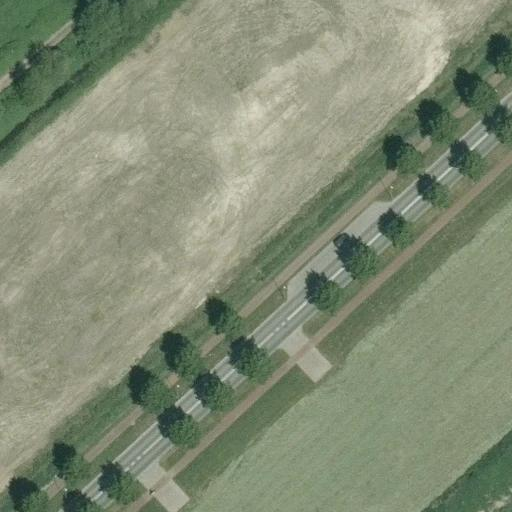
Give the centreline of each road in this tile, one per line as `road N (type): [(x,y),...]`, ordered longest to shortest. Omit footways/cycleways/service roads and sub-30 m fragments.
road 1 (secondary): [(511,114),(85,511)]
road 2 (track): [(0,83),(96,0)]
